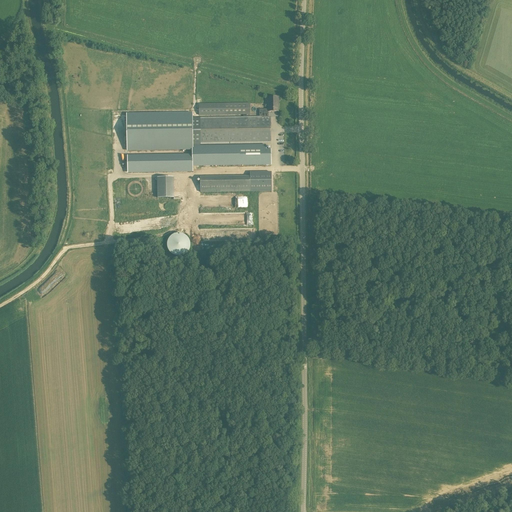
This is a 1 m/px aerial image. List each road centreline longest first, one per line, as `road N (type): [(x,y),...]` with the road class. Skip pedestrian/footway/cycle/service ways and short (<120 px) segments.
road 1 (tertiary): [(302,511),(304,0)]
road 2 (track): [(24,0),(46,108),(53,204),(35,253),(0,282)]
road 3 (track): [(0,305),(66,248),(166,233)]
